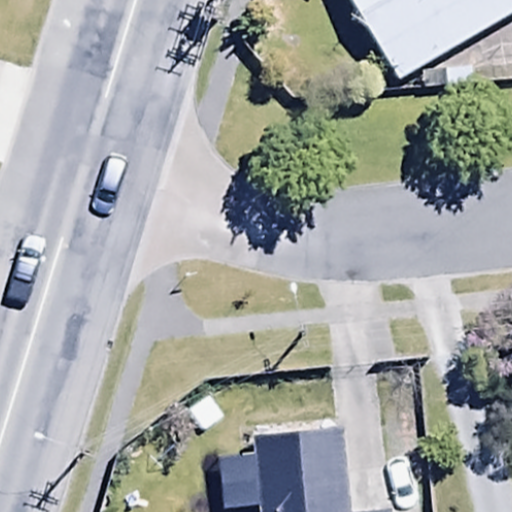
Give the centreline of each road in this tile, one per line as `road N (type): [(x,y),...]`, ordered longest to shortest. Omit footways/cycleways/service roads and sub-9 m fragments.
road 1 (residential): [(79,181),(368,226),(511,213)]
road 2 (secondary): [(79,181),(0,450)]
road 3 (secondary): [(135,0),(79,181)]
